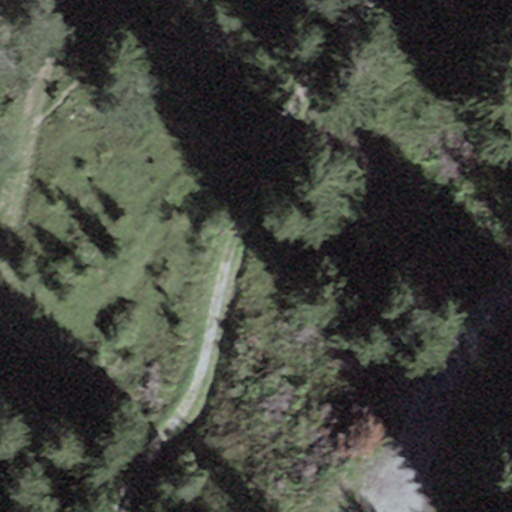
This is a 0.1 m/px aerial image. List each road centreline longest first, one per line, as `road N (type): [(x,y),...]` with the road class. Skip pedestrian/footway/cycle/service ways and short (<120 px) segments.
road 1 (track): [(511,291),(430,396),(407,511)]
road 2 (track): [(0,192),(47,0)]
